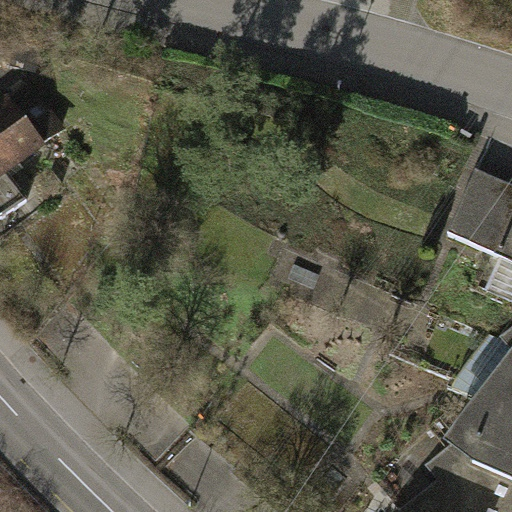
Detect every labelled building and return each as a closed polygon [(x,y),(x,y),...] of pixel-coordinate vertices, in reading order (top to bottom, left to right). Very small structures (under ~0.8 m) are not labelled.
[(7,83),(0,86),(0,193),(19,183),(8,166),(44,144),(7,83)] [(511,189),(468,172),(441,235),(511,259),(511,189)] [(504,346),(511,349),(511,298),(500,309),(504,346)] [(477,395),(432,448),(511,484),(511,349),(504,346),(465,372),(477,395)] [(511,511),(511,484),(432,448),(415,464),(379,481),(382,509),(388,511),(511,511)]
